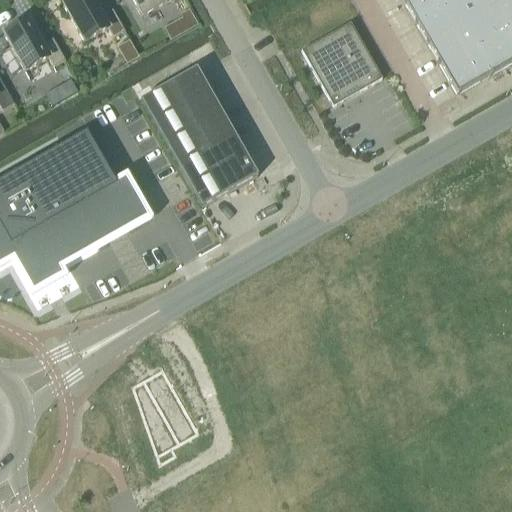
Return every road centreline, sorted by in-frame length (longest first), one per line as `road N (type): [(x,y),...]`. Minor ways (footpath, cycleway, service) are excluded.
road 1 (unclassified): [(332,212),(214,0)]
road 2 (unclassified): [(138,321),(332,212)]
road 3 (unclassified): [(332,212),(511,110)]
road 4 (unclassified): [(25,410),(138,321)]
road 5 (unclassified): [(138,321),(7,376)]
